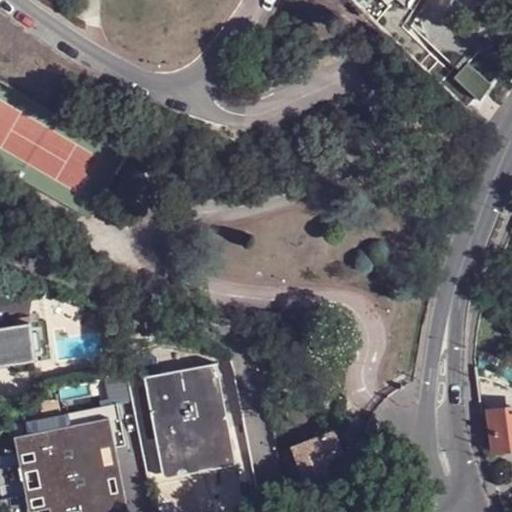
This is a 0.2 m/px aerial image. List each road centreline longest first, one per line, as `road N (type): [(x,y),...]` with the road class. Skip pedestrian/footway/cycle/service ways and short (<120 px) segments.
road 1 (residential): [(182,96),(225,118),(261,123),(342,87),(375,98),(381,150),(353,178),(230,211),(151,215),(141,242),(160,271),(202,287),(354,299),(375,323),(372,386),(382,403),(425,427)]
road 2 (residential): [(272,511),(243,350),(0,244)]
road 3 (residential): [(182,96),(92,51),(19,0)]
road 4 (tertiary): [(454,294),(511,138)]
road 5 (tertiary): [(454,294),(438,319),(425,427)]
road 6 (tertiary): [(451,422),(460,320),(454,294)]
